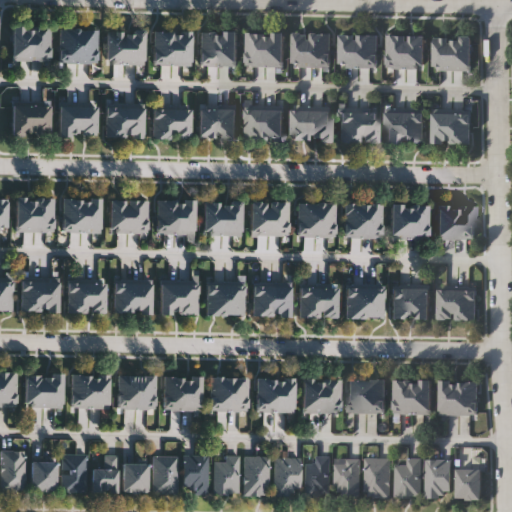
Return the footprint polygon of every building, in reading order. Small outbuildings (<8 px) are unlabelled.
[(30,60),(11,60),(11,25),(30,25),(30,60)] [(49,60),(30,60),(30,25),(49,25),(49,60)] [(58,29),(77,29),(77,62),(58,62),(58,29)] [(77,29),(96,29),(96,62),(77,62),(77,29)] [(124,63),(106,63),(106,29),(124,29),(124,63)] [(143,63),(124,63),(124,29),(143,29),(143,63)] [(153,29),(172,29),(172,64),(153,64),(153,29)] [(172,29),(191,29),(191,64),(172,64),(172,29)] [(218,65),(199,65),(199,31),(218,31),(218,65)] [(238,65),(218,65),(218,31),(238,31),(238,65)] [(265,66),(246,66),(246,32),(265,32),(265,66)] [(284,66),(265,66),(265,32),(284,32),(284,66)] [(293,33),(312,33),(312,66),(293,66),(293,33)] [(312,33),(331,33),(331,66),(312,66),(312,33)] [(340,34),(359,34),(359,67),(340,67),(340,34)] [(359,34),(378,34),(378,67),(359,67),(359,34)] [(406,68),(387,68),(387,35),(406,35),(406,68)] [(425,68),(406,68),(406,35),(425,35),(425,68)] [(452,37),(472,36),(472,70),(453,70),(452,37)] [(433,37),(452,37),(453,70),(434,70),(433,37)] [(11,101),(30,101),(30,135),(11,135),(11,101)] [(30,101),(49,101),(49,135),(30,135),(30,101)] [(76,135),(57,135),(57,103),(76,103),(76,135)] [(96,135),(76,135),(76,103),(96,103),(96,135)] [(104,103),(124,103),(124,137),(104,137),(104,103)] [(124,103),(143,103),(143,137),(124,137),(124,103)] [(171,139),(151,139),(151,106),(171,106),(171,139)] [(190,139),(171,139),(171,106),(190,106),(190,139)] [(217,139),(198,139),(198,107),(217,107),(217,139)] [(236,139),(217,139),(217,107),(236,107),(236,139)] [(264,140),(245,140),(245,108),(264,108),(264,140)] [(284,140),(264,140),(264,108),(284,108),(284,140)] [(293,109),(312,109),(312,141),(293,141),(293,109)] [(312,109),(331,109),(331,141),(312,141),(312,109)] [(339,109),(358,109),(358,142),(339,142),(339,109)] [(358,109),(378,109),(378,142),(358,142),(358,109)] [(386,109),(405,109),(405,143),(386,143),(386,109)] [(405,109),(424,109),(424,143),(405,143),(405,109)] [(452,144),(433,144),(433,113),(452,113),(452,144)] [(471,144),(452,144),(452,113),(471,113),(471,144)] [(34,231),(15,231),(15,196),(34,196),(34,231)] [(53,231),(34,231),(34,196),(53,196),(53,231)] [(8,198),(0,197),(0,231),(8,232),(8,198)] [(61,197),(81,197),(80,232),(61,231),(61,197)] [(81,197),(100,198),(100,232),(80,232),(81,197)] [(127,232),(109,232),(109,199),(128,199),(127,232)] [(146,232),(127,232),(128,199),(146,199),(146,232)] [(156,199),(175,199),(174,234),(155,233),(156,199)] [(175,199),(194,199),(194,234),(174,234),(175,199)] [(222,235),(203,235),(203,200),(222,200),(222,235)] [(241,235),(222,235),(222,200),(241,200),(241,235)] [(268,235),(249,235),(249,200),(268,200),(268,235)] [(287,235),(268,235),(268,200),(287,200),(287,235)] [(296,202),(315,202),(315,237),(296,237),(296,202)] [(315,202),(334,202),(334,237),(315,237),(315,202)] [(362,237),(343,237),(343,202),(362,202),(362,237)] [(381,237),(362,237),(362,202),(381,202),(381,237)] [(390,204),(409,204),(409,239),(390,239),(390,204)] [(409,204),(428,204),(428,239),(409,239),(409,204)] [(436,204),(455,204),(455,239),(436,239),(436,204)] [(455,204),(474,204),(474,239),(455,239),(455,204)] [(0,279),(12,279),(12,312),(0,312),(0,279)] [(19,279),(39,279),(39,311),(19,311),(19,279)] [(39,279),(58,279),(58,311),(39,311),(39,279)] [(85,312),(66,312),(66,281),(85,281),(85,312)] [(104,312),(85,312),(85,281),(104,281),(104,312)] [(178,314),(159,314),(159,281),(178,281),(178,314)] [(197,314),(178,314),(178,281),(197,281),(197,314)] [(112,282),(131,282),(131,313),(112,313),(112,282)] [(131,282),(151,282),(151,313),(131,313),(131,282)] [(224,315),(205,315),(205,283),(224,283),(224,315)] [(243,315),(224,315),(224,283),(243,283),(243,315)] [(252,283),(271,283),(271,316),(252,316),(252,283)] [(271,283),(290,283),(290,316),(271,316),(271,283)] [(345,285),(363,285),(363,318),(345,318),(345,285)] [(363,285),(382,285),(382,318),(363,318),(363,285)] [(391,285),(410,285),(410,320),(391,320),(391,285)] [(410,285),(429,285),(429,320),(410,320),(410,285)] [(317,318),(298,318),(298,286),(317,286),(317,318)] [(336,318),(317,318),(317,286),(336,286),(336,318)] [(457,320),(438,320),(438,289),(457,289),(457,320)] [(475,320),(457,320),(457,289),(475,289),(475,320)] [(0,371),(15,371),(15,406),(0,406),(0,371)] [(43,407),(24,407),(24,373),(43,373),(43,407)] [(62,407),(43,407),(43,373),(62,373),(62,407)] [(70,374),(89,374),(89,407),(70,407),(70,374)] [(89,374),(108,374),(108,407),(89,407),(89,374)] [(116,375),(135,375),(135,409),(116,409),(116,375)] [(135,375),(154,375),(154,409),(135,409),(135,375)] [(162,376),(181,376),(181,410),(162,410),(162,376)] [(181,376),(200,376),(200,410),(181,410),(181,376)] [(208,377),(227,377),(227,411),(208,411),(208,377)] [(227,377),(247,377),(247,411),(227,411),(227,377)] [(255,377),(274,377),(274,411),(255,411),(255,377)] [(274,377),(293,377),(293,411),(274,411),(274,377)] [(301,379),(320,379),(320,412),(301,412),(301,379)] [(320,379),(339,379),(339,412),(320,412),(320,379)] [(347,379),(366,379),(366,414),(347,414),(347,379)] [(366,379),(386,379),(386,414),(366,414),(366,379)] [(413,414),(394,414),(394,381),(413,381),(413,414)] [(431,414),(413,414),(413,381),(431,381),(431,414)] [(459,415),(440,415),(440,381),(459,381),(459,415)] [(477,415),(459,415),(459,381),(477,381),(477,415)] [(0,489),(0,450),(24,450),(24,489),(0,489)] [(60,491),(60,454),(85,454),(85,491),(60,491)] [(90,491),(90,467),(101,467),(101,454),(117,454),(117,491),(90,491)] [(177,455),(177,493),(151,493),(151,455),(177,455)] [(207,455),(207,494),(190,494),(190,487),(181,487),(181,455),(207,455)] [(238,493),(212,493),(212,461),(222,461),(222,455),(237,455),(238,493)] [(242,495),(242,455),(268,456),(268,495),(242,495)] [(299,457),(298,496),(272,495),(273,456),(299,457)] [(329,456),(329,496),(303,496),(303,462),(314,462),(314,456),(329,456)] [(365,497),(365,458),(390,458),(390,497),(365,497)] [(420,458),(420,497),(395,497),(395,464),(406,464),(406,458),(420,458)] [(359,496),(334,496),(334,459),(359,459),(359,496)] [(452,460),(452,492),(443,492),(443,499),(425,499),(425,460),(452,460)] [(55,489),(30,489),(30,461),(55,461),(55,489)] [(147,462),(147,492),(121,492),(121,462),(147,462)] [(483,469),(483,499),(458,499),(458,469),(483,469)]
